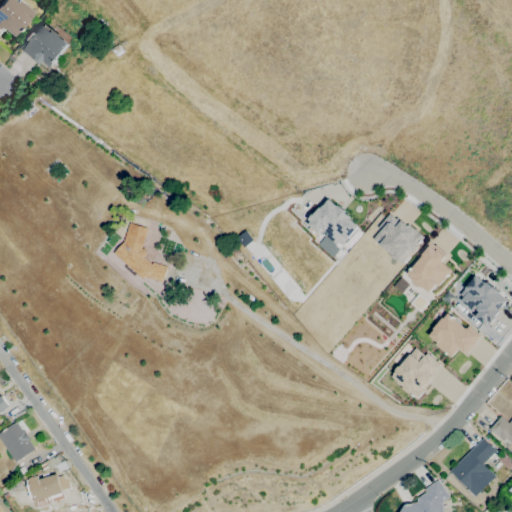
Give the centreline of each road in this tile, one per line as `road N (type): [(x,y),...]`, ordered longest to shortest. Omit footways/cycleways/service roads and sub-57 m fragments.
road 1 (residential): [(347,511),(444,433),(511,352)]
road 2 (residential): [(0,353),(110,511)]
road 3 (residential): [(511,267),(393,176),(363,173)]
